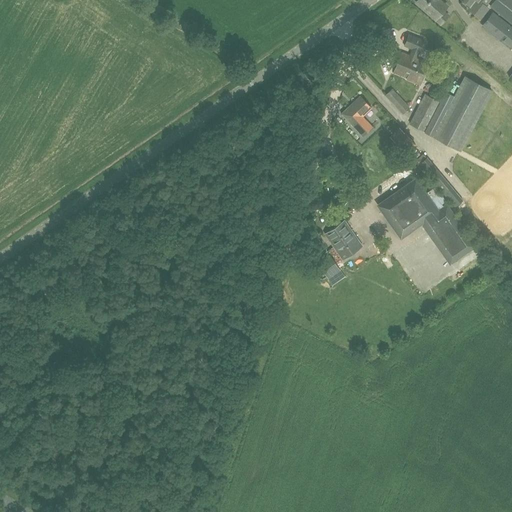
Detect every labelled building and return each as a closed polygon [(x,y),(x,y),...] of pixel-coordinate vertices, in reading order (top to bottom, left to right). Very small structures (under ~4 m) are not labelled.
[(417,0),(416,2),(441,24),(448,16),(443,11),(447,6),(439,0),(417,0)] [(485,5),(488,0),(461,0),(463,1),(471,7),(469,9),(480,18),(488,8),(485,5)] [(511,0),(494,0),(490,6),(511,23),(511,0)] [(481,24),(509,47),(511,43),(511,26),(492,11),(481,24)] [(415,23),(412,28),(428,36),(431,32),(415,23)] [(412,49),(411,52),(418,55),(425,40),(410,34),(405,46),(412,49)] [(466,58),(445,40),(436,51),(456,69),(466,58)] [(410,55),(402,52),(394,73),(407,78),(407,79),(420,84),(429,62),(417,58),(418,55),(411,52),(410,55)] [(492,90),(465,76),(454,96),(445,91),(439,101),(425,94),(410,124),(460,150),(492,90)] [(409,107),(392,88),(385,95),(402,114),(409,107)] [(351,108),(344,115),(363,136),(373,127),(363,116),(372,108),(361,96),(350,106),(351,108)] [(404,131),(394,142),(402,151),(413,140),(404,131)] [(462,200),(450,186),(427,157),(419,163),(442,192),(454,207),(462,200)] [(417,227),(421,224),(449,265),(477,246),(453,212),(447,203),(438,210),(416,179),(394,194),(417,227)] [(417,227),(394,194),(378,205),(401,238),(417,227)] [(325,234),(343,259),(362,246),(345,220),(325,234)] [(344,275),(334,261),(322,269),(332,284),(344,275)]
